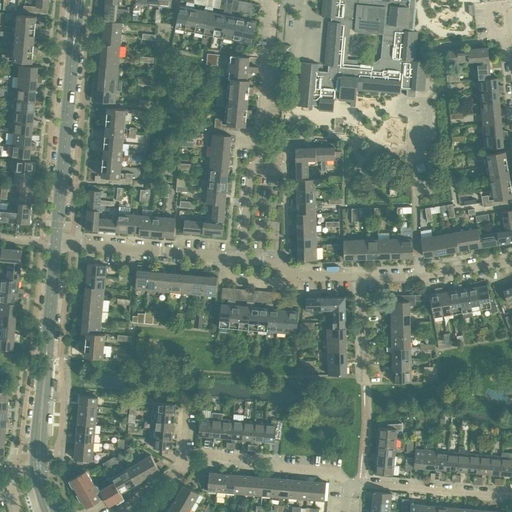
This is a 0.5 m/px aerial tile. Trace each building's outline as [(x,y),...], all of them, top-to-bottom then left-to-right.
[(185,30),(195,32),(199,10),(193,8),(194,3),(193,3),(193,0),(187,0),(187,2),(190,3),(185,30)] [(204,34),(213,36),(218,13),(212,12),(213,7),(212,7),(213,1),(207,0),(206,6),(210,6),(204,34)] [(328,22),(326,50),(348,52),(350,28),(354,29),(354,31),(383,34),(383,29),(412,31),(413,27),(414,27),(413,26),(415,8),(415,7),(414,7),(415,3),(416,3),(415,3),(385,0),(323,0),(322,17),(334,18),(333,22),(328,22)] [(105,2),(103,21),(116,22),(116,13),(122,14),(123,9),(117,9),(117,3),(105,2)] [(175,28),(185,30),(190,3),(187,2),(186,7),(179,6),(175,28)] [(223,38),(232,40),(237,17),(231,16),(232,11),(231,11),(232,5),(226,4),(225,10),(228,10),(223,38)] [(195,32),(204,34),(210,6),(206,6),(205,6),(204,11),(199,10),(195,32)] [(247,14),(241,41),(251,43),(256,21),(249,20),(250,15),(250,14),(251,9),(245,8),(244,13),(247,14)] [(213,36),(223,38),(228,10),(225,10),(224,9),(223,14),(218,13),(213,36)] [(232,40),(241,41),(247,14),(244,13),(243,13),(242,18),(237,17),(232,40)] [(18,15),(17,28),(35,29),(40,30),(40,23),(36,23),(36,16),(18,15)] [(103,21),(103,33),(121,34),(122,22),(116,22),(103,21)] [(17,28),(16,38),(34,40),(35,29),(17,28)] [(383,29),(383,34),(381,58),(376,62),(359,60),(357,90),(400,93),(400,86),(407,87),(406,96),(415,97),(415,96),(416,90),(424,91),(425,74),(427,61),(415,60),(417,32),(415,32),(412,31),(383,29)] [(103,33),(102,44),(120,45),(121,34),(103,33)] [(16,38),(15,48),(38,50),(38,46),(34,46),(34,40),(16,38)] [(102,44),(101,55),(119,57),(120,45),(102,44)] [(284,45),(283,45),(282,53),(283,53),(290,54),(291,46),(284,45)] [(469,61),(477,60),(489,59),(488,47),(468,49),(469,61)] [(38,50),(15,48),(14,61),(32,63),(33,54),(37,54),(38,50)] [(450,63),(469,61),(468,49),(449,51),(450,63)] [(348,52),(326,50),(325,65),(328,65),(328,72),(317,71),(318,64),(300,62),(299,70),(301,70),(300,84),(298,84),(297,92),(299,92),(299,98),(296,98),(296,106),(312,107),(312,105),(319,105),(318,110),(333,112),(335,95),(339,95),(338,100),(350,101),(350,106),(355,106),(357,90),(359,60),(347,59),(348,52)] [(207,53),(206,64),(217,65),(218,54),(207,53)] [(101,55),(100,67),(118,68),(119,57),(101,55)] [(230,55),(228,78),(247,80),(248,72),(257,72),(258,66),(253,66),(248,66),(249,57),(230,55)] [(477,60),(478,79),(490,78),(489,59),(477,60)] [(19,65),(18,77),(42,79),(42,75),(37,75),(38,66),(19,65)] [(100,67),(99,78),(117,80),(118,68),(100,67)] [(18,77),(17,88),(36,90),(37,82),(42,82),(42,79),(18,77)] [(478,79),(479,91),(503,89),(503,85),(498,86),(497,77),(490,78),(478,79)] [(99,78),(98,89),(116,91),(121,91),(122,80),(117,80),(99,78)] [(231,79),(229,102),(247,103),(248,95),(252,95),(253,87),(249,87),(249,80),(247,80),(228,78),(228,79),(231,79)] [(17,88),(16,99),(40,101),(40,98),(35,97),(36,90),(17,88)] [(116,91),(98,89),(97,101),(115,103),(116,91)] [(479,91),(480,102),(499,101),(498,93),(504,93),(503,89),(479,91)] [(16,99),(15,111),(34,112),(35,105),(40,105),(40,101),(16,99)] [(480,102),(481,114),(505,112),(505,108),(500,108),(499,101),(480,102)] [(247,103),(229,102),(227,124),(221,124),(222,119),(215,118),(214,129),(239,131),(239,126),(245,126),(246,118),(250,118),(251,109),(249,109),(247,109),(247,103)] [(102,116),(102,119),(125,121),(126,109),(107,107),(107,116),(102,116)] [(15,111),(14,122),(38,124),(38,120),(33,120),(34,112),(15,111)] [(481,114),(483,125),(501,123),(501,116),(506,115),(505,112),(481,114)] [(106,124),(105,130),(124,132),(125,121),(102,119),(101,124),(106,124)] [(14,122),(13,133),(32,135),(33,127),(38,128),(38,124),(14,122)] [(483,125),(484,136),(507,134),(507,131),(502,131),(501,123),(483,125)] [(100,138),(100,142),(123,143),(124,132),(105,130),(105,139),(100,138)] [(13,133),(12,145),(36,147),(36,143),(31,143),(32,135),(13,133)] [(212,134),(211,146),(230,147),(231,136),(212,134)] [(507,134),(484,136),(485,148),(503,147),(503,139),(508,138),(507,134)] [(104,147),(103,153),(122,155),(123,143),(100,142),(99,147),(104,147)] [(36,147),(12,145),(11,157),(30,158),(31,150),(36,151),(36,147)] [(211,146),(210,157),(229,159),(230,147),(211,146)] [(334,147),(315,148),(316,160),(321,160),(321,166),(326,165),(326,160),(335,159),(335,158),(335,152),(334,147)] [(296,160),(308,160),(316,160),(315,148),(295,148),(296,160)] [(486,154),(490,176),(509,173),(508,165),(511,165),(510,157),(506,157),(505,151),(486,154)] [(98,161),(98,164),(121,166),(122,155),(103,153),(103,161),(98,161)] [(210,157),(209,169),(228,170),(229,159),(210,157)] [(16,160),(15,172),(34,174),(35,162),(16,160)] [(296,160),(296,179),(308,179),(308,160),(296,160)] [(416,165),(418,173),(425,170),(426,170),(423,163),(416,165)] [(121,166),(98,164),(97,169),(102,170),(101,176),(95,176),(95,182),(132,185),(133,174),(126,173),(125,179),(120,178),(121,166)] [(209,169),(208,180),(227,181),(228,170),(209,169)] [(14,184),(21,185),(33,186),(34,174),(15,172),(14,184)] [(500,199),(507,198),(511,196),(511,192),(511,188),(511,187),(511,179),(510,180),(509,173),(490,176),(494,200),(500,199)] [(296,183),(296,191),(315,191),(315,179),(308,179),(296,179),(291,179),(291,183),(296,183)] [(208,180),(207,191),(226,193),(227,181),(208,180)] [(21,185),(19,203),(31,205),(33,186),(21,185)] [(89,190),(87,209),(99,210),(100,205),(106,205),(106,201),(100,200),(101,191),(89,190)] [(207,191),(206,203),(225,204),(226,193),(207,191)] [(291,199),(291,203),(315,202),(315,191),(296,191),(297,199),(291,199)] [(297,206),(297,214),(316,213),(315,202),(291,203),(292,206),(297,206)] [(19,203),(18,210),(17,222),(29,224),(31,205),(19,203)] [(213,204),(211,222),(223,223),(225,204),(206,203),(213,204)] [(117,220),(116,232),(128,233),(130,214),(130,208),(119,207),(118,213),(117,220)] [(18,210),(0,208),(0,220),(17,222),(18,210)] [(85,229),(97,230),(99,218),(99,210),(87,209),(85,229)] [(511,209),(502,211),(505,231),(511,229),(511,209)] [(292,222),(292,225),(316,225),(316,213),(297,214),(297,221),(292,222)] [(128,233),(139,234),(141,215),(130,214),(128,233)] [(139,234),(151,235),(152,216),(141,215),(139,234)] [(151,235),(162,236),(164,217),(152,216),(151,235)] [(164,217),(162,236),(174,237),(176,218),(164,217)] [(97,230),(116,232),(117,220),(99,218),(97,230)] [(183,232),(202,234),(203,222),(184,220),(183,232)] [(203,222),(202,234),(222,235),(223,223),(211,222),(203,222)] [(297,229),(298,237),(316,236),(316,225),(292,225),(292,229),(297,229)] [(478,228),(466,230),(469,249),(480,247),(478,235),(479,235),(478,228)] [(511,229),(505,231),(497,232),(499,244),(511,241),(511,229)] [(466,230),(454,232),(458,251),(469,249),(466,230)] [(454,232),(443,234),(447,253),(458,251),(454,232)] [(497,232),(479,235),(478,235),(480,247),(499,244),(497,232)] [(443,234),(432,236),(435,254),(447,253),(443,234)] [(293,244),(293,248),(317,248),(316,236),(298,237),(298,244),(293,244)] [(435,254),(432,236),(420,238),(424,256),(435,254)] [(413,238),(401,239),(401,257),(413,257),(413,238)] [(366,239),(355,240),(356,258),(367,258),(366,239)] [(378,239),(366,239),(367,258),(379,258),(378,239)] [(390,239),(378,239),(379,258),(390,258),(390,239)] [(401,239),(390,239),(390,258),(401,257),(401,239)] [(356,258),(355,240),(343,240),(344,259),(356,258)] [(1,260),(9,261),(21,261),(22,250),(2,248),(1,260)] [(317,248),(293,248),(293,252),(298,252),(298,260),(317,259),(317,248)] [(9,261),(7,279),(19,280),(21,261),(9,261)] [(88,264),(87,275),(105,277),(106,265),(88,264)] [(135,288),(147,289),(148,271),(141,270),(141,265),(137,265),(135,288)] [(147,289),(158,291),(161,267),(157,266),(156,272),(148,271),(147,289)] [(158,291),(170,292),(171,273),(164,272),(164,267),(161,267),(158,291)] [(170,292),(181,293),(183,269),(179,268),(179,274),(171,273),(170,292)] [(181,293),(192,294),(194,275),(186,274),(187,269),(183,269),(181,293)] [(192,294),(204,295),(206,271),(202,270),(202,276),(194,275),(192,294)] [(206,271),(204,295),(216,296),(217,277),(209,276),(210,271),(206,271)] [(87,275),(86,286),(104,288),(105,277),(87,275)] [(0,279),(0,284),(0,290),(23,293),(23,289),(18,288),(19,280),(7,279),(0,279)] [(473,287),(468,288),(471,311),(472,311),(480,309),(476,281),(473,282),(473,287)] [(480,281),(476,281),(480,309),(490,308),(492,313),(498,311),(492,296),(489,297),(487,285),(481,286),(480,281)] [(457,285),(461,312),(462,312),(463,318),(473,317),(472,311),(471,311),(468,288),(462,289),(461,284),(457,285)] [(452,314),(461,312),(457,285),(454,285),(455,290),(449,291),(452,314)] [(80,294),(79,297),(103,299),(104,288),(86,286),(85,294),(80,294)] [(443,315),(452,314),(449,291),(443,292),(442,287),(438,288),(443,315)] [(507,302),(511,300),(511,287),(503,290),(507,302)] [(433,317),(443,315),(438,288),(435,288),(436,293),(429,294),(433,317)] [(0,290),(0,301),(17,303),(18,296),(23,296),(23,293),(0,290)] [(228,328),(239,329),(240,306),(235,305),(235,300),(234,300),(235,294),(229,293),(228,299),(231,300),(228,328)] [(248,329),(257,330),(259,307),(254,307),(254,302),(254,296),(248,295),(247,301),(250,301),(248,329)] [(390,301),(391,313),(409,312),(409,307),(415,304),(415,301),(415,295),(392,296),(392,301),(390,301)] [(84,302),(84,309),(102,311),(103,299),(79,297),(79,301),(84,302)] [(267,331),(277,332),(279,309),(273,309),(273,303),(273,297),(267,297),(267,303),(270,303),(267,331)] [(325,310),(333,309),(345,308),(345,297),(324,298),(325,310)] [(288,305),(286,333),(296,334),(298,311),(292,310),(293,305),(292,305),(292,299),(286,298),(286,305),(288,305)] [(306,310),(325,310),(324,298),(305,298),(306,310)] [(219,327),(228,328),(231,300),(228,299),(227,305),(221,304),(219,327)] [(0,301),(0,313),(21,315),(22,312),(17,311),(17,303),(0,301)] [(239,329),(248,329),(250,301),(247,301),(246,306),(240,306),(239,329)] [(257,330),(267,331),(270,303),(267,303),(266,303),(265,308),(259,307),(257,330)] [(277,332),(286,333),(288,305),(286,305),(285,305),(285,310),(279,309),(277,332)] [(333,309),(333,328),(346,328),(345,308),(333,309)] [(78,317),(77,320),(101,322),(102,311),(84,309),(83,317),(78,317)] [(153,324),(153,317),(154,313),(145,312),(144,323),(153,324)] [(391,313),(391,324),(410,324),(409,312),(391,313)] [(0,313),(0,324),(15,326),(16,319),(21,319),(21,315),(0,313)] [(81,333),(86,333),(86,332),(100,334),(100,333),(101,322),(77,320),(77,324),(82,325),(81,333)] [(0,324),(0,336),(19,338),(20,334),(15,334),(15,326),(0,324)] [(391,324),(391,336),(410,335),(410,324),(391,324)] [(327,328),(327,340),(346,339),(346,328),(333,328),(327,328)] [(81,341),(81,343),(104,345),(105,334),(100,333),(100,334),(86,332),(86,333),(85,341),(81,341)] [(386,344),(386,347),(410,346),(410,335),(391,336),(392,344),(386,344)] [(19,338),(0,336),(0,348),(13,350),(14,341),(19,342),(19,338)] [(327,340),(327,351),(346,351),(346,339),(327,340)] [(104,345),(81,343),(80,349),(85,349),(84,356),(103,358),(104,345)] [(392,351),(392,358),(411,358),(410,346),(386,347),(387,351),(392,351)] [(327,351),(328,363),(347,363),(346,351),(327,351)] [(387,367),(387,370),(411,369),(411,358),(392,358),(392,366),(387,367)] [(347,363),(328,363),(328,375),(347,374),(347,363)] [(411,369),(387,370),(387,374),(392,374),(393,382),(411,382),(411,369)] [(0,390),(0,399),(8,400),(9,391),(0,390)] [(80,396),(79,405),(97,406),(98,397),(80,396)] [(0,399),(0,408),(7,409),(8,400),(0,399)] [(152,411),(156,412),(174,413),(175,404),(152,402),(152,411)] [(79,405),(78,414),(96,416),(97,406),(79,405)] [(156,412),(156,421),(173,422),(174,413),(156,412)] [(212,412),(211,418),(210,436),(220,437),(221,419),(222,413),(212,412)] [(78,414),(77,423),(95,424),(96,416),(78,414)] [(198,435),(210,436),(211,418),(200,417),(198,435)] [(220,437),(231,438),(232,420),(221,419),(220,437)] [(231,438),(241,439),(243,421),(232,420),(231,438)] [(265,423),(263,441),(274,442),(275,440),(281,440),(281,438),(282,421),(276,420),(272,420),(271,424),(265,423)] [(156,421),(155,430),(173,431),(173,422),(156,421)] [(241,439),(252,440),(254,422),(243,421),(241,439)] [(252,440),(263,441),(265,423),(254,422),(252,440)] [(77,423),(77,432),(94,433),(95,424),(77,423)] [(379,427),(378,436),(396,438),(397,430),(403,430),(402,423),(387,424),(389,424),(389,428),(379,427)] [(155,430),(154,439),(172,440),(173,431),(155,430)] [(77,432),(76,440),(94,441),(94,433),(77,432)] [(378,436),(377,445),(395,447),(396,438),(378,436)] [(172,440),(154,439),(153,448),(162,449),(162,453),(168,453),(168,449),(171,450),(172,440)] [(76,440),(75,450),(93,451),(94,441),(76,440)] [(377,445),(377,454),(394,456),(395,447),(377,445)] [(457,471),(467,472),(469,454),(464,453),(464,446),(459,446),(459,453),(457,471)] [(414,467),(424,468),(426,450),(415,449),(414,467)] [(93,451),(75,450),(74,459),(77,459),(77,464),(83,464),(83,460),(92,461),(93,451)] [(424,468),(435,469),(437,451),(426,450),(424,468)] [(435,469),(446,470),(448,452),(437,451),(435,469)] [(446,470),(457,471),(459,453),(448,452),(446,470)] [(511,452),(502,452),(502,457),(500,475),(511,475),(511,465),(511,452)] [(377,454),(376,463),(394,465),(394,456),(377,454)] [(467,472),(479,473),(480,455),(469,454),(467,472)] [(151,455),(143,460),(152,475),(160,471),(158,468),(162,466),(159,461),(155,463),(151,455)] [(479,473),(489,474),(491,456),(480,455),(479,473)] [(489,474),(500,475),(502,457),(491,456),(489,474)] [(143,460),(135,464),(144,480),(152,475),(143,460)] [(399,465),(394,465),(376,463),(375,473),(398,475),(399,465)] [(135,464),(127,469),(136,484),(144,480),(135,464)] [(127,469),(119,473),(129,489),(136,484),(127,469)] [(99,500),(91,486),(94,484),(86,470),(70,479),(86,507),(99,500)] [(203,490),(216,491),(218,473),(209,472),(209,475),(204,475),(203,490)] [(111,478),(113,482),(114,482),(120,493),(121,493),(129,489),(119,473),(111,478)] [(227,474),(218,473),(216,491),(216,496),(225,497),(226,492),(227,474)] [(226,492),(234,492),(236,475),(227,474),(226,492)] [(234,492),(243,493),(245,475),(236,475),(234,492)] [(243,493),(252,494),(254,476),(245,475),(243,493)] [(252,494),(261,495),(263,477),(254,476),(252,494)] [(261,495),(270,496),(272,478),(263,477),(261,495)] [(270,496),(279,496),(281,479),(272,478),(270,496)] [(279,496),(288,497),(290,479),(281,479),(279,496)] [(288,497),(298,498),(299,480),(290,479),(288,497)] [(298,498),(307,499),(308,481),(299,480),(298,498)] [(307,499),(316,500),(317,482),(308,481),(307,499)] [(123,497),(121,493),(120,493),(114,482),(113,482),(100,490),(98,487),(103,497),(104,497),(109,506),(109,505),(123,497)] [(317,482),(316,500),(325,500),(326,483),(317,482)] [(184,484),(179,492),(195,501),(199,493),(184,484)] [(373,491),(373,500),(390,502),(391,493),(373,491)] [(179,492),(175,500),(190,509),(195,501),(179,492)] [(175,500),(170,508),(177,511),(188,511),(190,509),(175,500)] [(373,500),(372,509),(390,511),(390,502),(373,500)]
